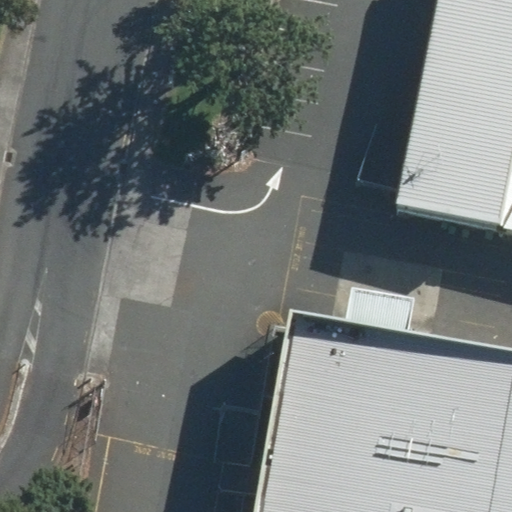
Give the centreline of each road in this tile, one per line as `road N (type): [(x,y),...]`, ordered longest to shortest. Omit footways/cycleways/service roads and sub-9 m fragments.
road 1 (residential): [(95,0),(41,301)]
road 2 (residential): [(41,301),(51,357),(42,401),(0,476)]
